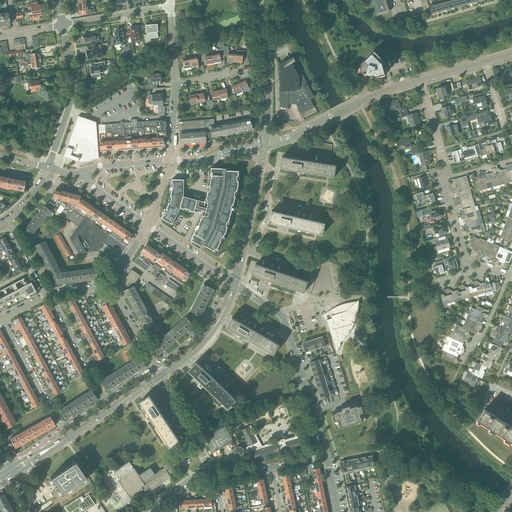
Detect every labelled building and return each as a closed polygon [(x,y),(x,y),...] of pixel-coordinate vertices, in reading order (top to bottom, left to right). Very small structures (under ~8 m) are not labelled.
[(373,0),(378,15),(388,13),(384,0),(373,0)] [(452,0),(451,0),(446,1),(449,10),(454,8),(452,0)] [(452,0),(454,8),(460,6),(458,0),(452,0)] [(446,1),(440,3),(443,11),(449,10),(446,1)] [(14,3),(16,14),(18,14),(17,7),(23,6),(22,2),(14,3)] [(31,8),(32,12),(40,10),(39,5),(37,6),(36,2),(30,3),(31,5),(28,5),(29,9),(31,8)] [(88,8),(87,2),(79,3),(78,3),(80,15),(94,13),(93,7),(88,8)] [(435,5),(429,6),(429,7),(430,10),(430,12),(431,15),(437,13),(435,5)] [(41,15),(40,10),(32,12),(25,13),(26,13),(27,20),(31,20),(31,19),(33,18),(33,20),(39,19),(38,16),(41,15)] [(0,13),(0,27),(9,26),(7,13),(0,13)] [(151,42),(150,39),(158,38),(158,33),(157,33),(157,32),(158,32),(158,24),(146,25),(147,34),(148,35),(144,35),(146,43),(151,42)] [(130,27),(130,28),(132,41),(135,41),(135,43),(141,42),(140,32),(139,33),(138,26),(133,27),(132,27),(132,26),(131,26),(130,27)] [(121,46),(125,45),(124,38),(124,39),(122,30),(120,31),(120,29),(116,30),(116,31),(114,32),(115,37),(112,38),(113,44),(114,44),(115,45),(121,44),(121,46)] [(91,33),(91,34),(84,35),(85,38),(84,38),(85,42),(85,41),(85,42),(96,40),(96,43),(103,42),(103,39),(99,40),(98,34),(95,34),(95,33),(91,33)] [(88,57),(88,59),(91,59),(93,59),(98,58),(101,58),(100,57),(103,57),(102,49),(101,49),(100,45),(101,45),(100,45),(99,45),(93,46),(94,50),(87,51),(87,53),(86,53),(87,57),(88,57)] [(212,53),(212,54),(214,63),(221,62),(220,53),(224,53),(224,46),(224,45),(220,45),(220,49),(219,49),(218,51),(212,52),(212,53)] [(227,61),(235,62),(236,51),(229,50),(229,48),(228,47),(224,46),(224,53),(224,57),(224,56),(228,57),(227,61)] [(207,64),(214,63),(212,54),(212,53),(205,54),(204,51),(203,50),(200,51),(201,56),(202,61),(205,61),(205,60),(206,60),(207,64)] [(245,52),(244,51),(240,51),(239,51),(239,50),(236,50),(236,51),(235,62),(242,63),(243,56),(244,56),(245,52)] [(360,68),(359,73),(360,73),(372,76),(372,74),(374,75),(376,74),(377,77),(381,76),(385,75),(381,63),(380,63),(379,62),(377,60),(380,57),(377,55),(374,51),(373,52),(365,61),(366,62),(365,63),(364,66),(361,65),(360,68)] [(24,54),(26,62),(40,60),(40,57),(39,57),(38,53),(33,54),(33,52),(30,53),(30,54),(29,55),(28,53),(24,54)] [(193,58),(190,58),(192,67),(199,66),(197,57),(195,55),(193,58)] [(280,100),(280,101),(281,101),(281,103),(280,103),(280,104),(281,104),(281,106),(280,106),(280,107),(281,107),(281,109),(280,109),(280,110),(281,110),(281,109),(283,109),(284,110),(284,109),(287,109),(287,110),(289,109),(288,103),(295,103),(297,106),(299,109),(298,109),(299,109),(300,111),(300,112),(301,114),(315,107),(314,107),(313,105),(313,104),(312,102),(312,101),(311,101),(310,99),(314,97),(298,66),(295,61),(296,61),(294,57),(293,57),(280,64),(280,67),(279,66),(279,70),(280,71),(280,84),(281,84),(281,85),(281,86),(281,87),(281,88),(281,89),(281,90),(281,91),(280,91),(280,92),(280,94),(280,95),(280,97),(280,98),(281,98),(281,100),(280,100)] [(190,58),(183,60),(184,68),(192,67),(190,58)] [(40,67),(40,62),(40,60),(26,62),(25,62),(24,63),(19,63),(18,64),(18,66),(28,64),(28,65),(31,64),(31,68),(40,67)] [(97,63),(97,66),(91,67),(92,74),(91,74),(92,78),(100,77),(100,73),(104,72),(102,66),(105,65),(105,62),(97,63)] [(501,80),(511,76),(511,70),(511,68),(499,71),(501,80)] [(148,86),(140,86),(141,89),(143,89),(150,89),(156,88),(156,84),(162,84),(161,74),(148,75),(148,79),(148,86)] [(469,90),(473,89),(473,87),(482,85),(480,81),(480,79),(480,78),(479,77),(476,78),(477,79),(471,80),(471,79),(467,80),(468,83),(465,83),(466,86),(468,85),(469,90)] [(27,83),(28,84),(29,90),(31,90),(32,90),(32,91),(33,91),(35,91),(36,90),(36,89),(40,89),(39,81),(30,82),(30,80),(28,80),(25,80),(25,83),(27,83)] [(246,80),(239,84),(243,91),(249,88),(246,80)] [(231,86),(236,95),(243,91),(239,84),(236,85),(235,84),(231,86)] [(440,88),(436,89),(438,98),(448,95),(446,86),(440,88)] [(143,89),(141,89),(142,97),(145,97),(146,94),(151,93),(150,89),(143,89)] [(226,89),(219,90),(221,99),(228,98),(226,89)] [(221,99),(219,90),(212,92),(213,100),(221,99)] [(204,93),(196,95),(198,103),(205,102),(204,93)] [(149,100),(148,103),(150,105),(151,105),(153,105),(154,105),(153,113),(158,113),(158,115),(165,115),(165,107),(163,107),(163,104),(163,94),(149,95),(149,100)] [(191,104),(198,103),(196,95),(193,95),(193,94),(189,94),(191,104)] [(485,96),(473,99),(475,109),(487,106),(485,96)] [(448,106),(441,108),(444,117),(452,115),(451,111),(453,110),(452,105),(456,104),(462,102),(460,97),(448,101),(449,106),(448,106)] [(400,113),(407,111),(406,107),(400,108),(398,100),(384,104),(387,113),(399,110),(400,113)] [(407,111),(400,113),(401,117),(402,118),(407,116),(411,129),(421,126),(417,113),(409,115),(407,111)] [(480,127),(493,124),(492,122),(490,115),(478,119),(479,125),(480,127)] [(77,120),(64,157),(81,162),(99,158),(99,154),(98,150),(97,125),(96,122),(89,120),(78,116),(77,120)] [(131,123),(124,123),(125,129),(125,138),(126,148),(139,147),(138,137),(138,128),(137,122),(137,119),(130,120),(131,123)] [(213,140),(213,139),(212,137),(253,129),(251,120),(215,127),(214,119),(179,122),(181,144),(207,142),(207,140),(213,140)] [(156,121),(150,121),(150,127),(151,132),(152,146),(164,145),(164,137),(167,137),(166,128),(167,128),(166,121),(163,121),(163,120),(156,121)] [(118,123),(112,124),(113,149),(126,148),(125,138),(125,129),(124,123),(123,123),(123,121),(121,122),(121,123),(118,123)] [(143,122),(137,122),(138,128),(138,137),(139,147),(152,146),(151,132),(150,127),(150,121),(143,122)] [(107,149),(113,149),(112,124),(98,125),(100,142),(100,150),(107,149)] [(460,132),(458,124),(447,127),(449,135),(460,132)] [(399,141),(396,142),(399,151),(410,148),(411,151),(419,149),(417,145),(411,147),(409,138),(408,137),(399,140),(399,141)] [(496,140),(492,141),(495,152),(507,149),(504,137),(499,138),(499,137),(495,138),(496,140)] [(489,154),(495,152),(492,141),(489,141),(489,139),(486,140),(486,142),(489,154)] [(489,154),(486,142),(482,143),(482,142),(478,143),(478,144),(474,146),(477,154),(478,156),(481,155),(481,156),(489,154)] [(478,156),(477,154),(474,146),(467,148),(466,146),(460,148),(461,149),(457,151),(458,153),(458,156),(459,159),(460,162),(478,157),(478,156)] [(413,156),(411,156),(418,154),(419,158),(420,158),(421,162),(420,162),(422,166),(415,168),(417,172),(416,172),(427,169),(426,165),(430,164),(427,151),(420,153),(419,149),(411,151),(413,156)] [(280,169),(326,176),(335,177),(337,165),(282,157),(280,169)] [(192,241),(200,245),(201,246),(202,244),(215,251),(216,248),(217,249),(226,232),(229,220),(231,220),(233,212),(232,212),(238,186),(239,171),(224,171),(224,169),(211,168),(211,182),(206,199),(208,200),(207,203),(208,203),(207,207),(196,204),(197,201),(183,198),(184,195),(184,180),(172,179),(172,193),(168,206),(162,219),(173,224),(180,211),(180,208),(194,212),(195,209),(206,212),(205,216),(203,215),(202,218),(201,218),(200,222),(192,237),(193,238),(192,241)] [(511,181),(511,174),(511,170),(507,171),(507,170),(505,169),(503,170),(507,183),(511,181)] [(500,185),(507,183),(503,170),(501,170),(501,172),(501,173),(497,174),(500,185)] [(491,173),(489,174),(493,187),(500,185),(497,174),(493,175),(493,174),(491,173)] [(486,189),(493,187),(489,174),(488,174),(487,176),(487,177),(483,178),(486,189)] [(419,175),(413,177),(413,180),(417,179),(419,188),(426,186),(425,180),(426,180),(425,176),(420,178),(419,175)] [(456,182),(457,186),(468,183),(466,176),(453,180),(454,182),(455,183),(456,182)] [(479,191),(486,189),(483,178),(480,179),(479,178),(478,177),(475,177),(479,191)] [(7,178),(5,188),(23,191),(25,181),(7,178)] [(468,183),(457,186),(458,190),(457,190),(456,192),(457,194),(470,190),(468,183)] [(53,197),(48,204),(53,208),(59,199),(61,193),(61,191),(56,189),(54,197),(53,197)] [(461,200),(472,197),(470,190),(457,194),(457,196),(459,196),(460,196),(461,200)] [(59,199),(53,208),(57,211),(64,201),(66,194),(66,193),(66,192),(61,191),(61,193),(59,199)] [(64,201),(57,211),(61,214),(69,202),(71,195),(71,194),(71,193),(66,192),(66,193),(66,194),(64,201)] [(426,200),(426,203),(436,201),(433,193),(424,195),(423,192),(415,194),(418,202),(426,200)] [(69,202),(61,214),(65,217),(67,213),(74,203),(76,197),(76,195),(71,193),(71,194),(71,195),(69,202)] [(67,213),(65,217),(67,218),(74,209),(81,198),(81,196),(76,195),(76,197),(74,203),(67,213)] [(460,205),(461,207),(474,204),(472,197),(461,200),(462,203),(461,204),(460,205)] [(74,209),(67,218),(68,219),(73,222),(87,202),(86,202),(86,201),(83,199),(81,198),(74,209)] [(87,202),(73,222),(77,226),(91,206),(91,205),(91,204),(88,202),(87,203),(87,202)] [(474,204),(461,207),(461,210),(463,210),(464,210),(465,214),(476,210),(476,211),(479,210),(477,206),(475,206),(474,204)] [(34,218),(41,224),(52,211),(45,206),(34,218)] [(78,226),(70,238),(77,251),(78,251),(78,252),(79,252),(80,252),(80,253),(81,253),(82,253),(99,251),(104,244),(103,244),(117,224),(117,223),(109,217),(109,216),(107,214),(107,215),(105,213),(104,214),(98,209),(98,210),(96,209),(96,208),(93,206),(92,206),(91,206),(77,226),(78,226)] [(430,215),(431,220),(442,217),(440,209),(432,211),(431,208),(421,210),(422,217),(430,215)] [(476,210),(465,214),(466,217),(465,218),(464,219),(465,221),(478,217),(476,211),(476,210)] [(314,233),(318,234),(323,235),(324,231),(325,231),(325,230),(324,229),(325,223),(321,222),(317,221),(272,211),(269,223),(314,233)] [(478,217),(465,221),(465,223),(467,224),(468,224),(469,228),(480,224),(483,224),(481,217),(478,217)] [(31,237),(41,224),(34,218),(24,231),(31,237)] [(444,223),(438,225),(437,222),(435,223),(430,224),(431,229),(433,228),(435,234),(442,232),(442,234),(445,233),(444,231),(446,231),(444,223)] [(117,224),(103,244),(104,244),(114,251),(128,231),(117,224)] [(480,224),(469,228),(470,231),(469,231),(468,233),(468,235),(482,232),(480,224)] [(511,226),(505,224),(503,230),(511,234),(511,226)] [(511,234),(503,230),(500,237),(511,242),(511,238),(511,234)] [(128,231),(114,251),(121,256),(134,238),(132,237),(134,235),(133,234),(130,232),(128,231)] [(468,242),(469,242),(468,243),(466,244),(467,246),(469,246),(469,247),(473,248),(472,249),(473,251),(475,252),(479,240),(473,237),(472,238),(470,238),(468,242)] [(438,250),(450,247),(448,238),(440,241),(439,238),(432,239),(433,243),(436,242),(438,250)] [(480,238),(479,240),(475,252),(476,252),(478,251),(479,251),(482,252),(487,241),(480,238)] [(487,240),(487,241),(482,252),(486,253),(485,255),(486,256),(488,257),(493,244),(491,243),(491,241),(487,240)] [(43,259),(51,255),(52,254),(45,241),(39,244),(35,246),(43,259)] [(4,251),(10,248),(7,242),(1,246),(3,249),(4,251)] [(145,260),(146,261),(154,249),(147,244),(138,256),(137,258),(140,260),(142,261),(143,262),(145,260)] [(496,257),(500,247),(493,244),(488,257),(490,258),(492,257),(492,256),(496,257)] [(505,247),(504,248),(500,247),(496,257),(499,259),(499,260),(499,262),(501,262),(507,249),(507,248),(505,247)] [(4,251),(4,252),(7,257),(13,253),(10,248),(4,251)] [(154,249),(146,261),(150,264),(153,266),(161,254),(154,249)] [(511,256),(511,251),(507,249),(501,262),(503,263),(505,263),(505,262),(509,263),(511,256)] [(17,258),(13,253),(7,257),(10,262),(17,258)] [(153,266),(152,268),(154,270),(157,272),(158,272),(160,269),(162,270),(170,258),(162,253),(161,254),(153,266)] [(52,254),(51,255),(43,259),(51,275),(60,271),(52,254)] [(444,259),(444,260),(446,266),(449,265),(450,271),(458,268),(456,259),(452,260),(451,257),(444,259)] [(10,262),(13,267),(20,263),(17,258),(10,262)] [(166,272),(169,275),(177,263),(170,258),(162,270),(166,272)] [(436,271),(437,275),(445,272),(443,267),(446,266),(444,260),(435,262),(436,266),(433,267),(434,271),(436,271)] [(23,268),(20,263),(13,267),(16,272),(23,268)] [(169,275),(176,280),(184,268),(177,263),(169,275)] [(296,290),(300,291),(304,293),(305,290),(306,287),(307,284),(308,282),(308,281),(304,280),(303,280),(300,279),(256,264),(252,275),(296,290)] [(100,268),(82,270),(83,281),(101,278),(100,268)] [(184,268),(176,280),(184,285),(192,273),(184,268)] [(68,283),(83,281),(82,270),(67,272),(68,283)] [(124,289),(125,291),(133,286),(134,286),(141,276),(132,270),(122,284),(124,288),(124,289)] [(61,273),(60,271),(51,275),(56,284),(68,283),(67,272),(62,273),(61,273)] [(484,282),(482,283),(485,293),(492,291),(496,290),(496,288),(494,283),(494,282),(490,283),(486,284),(486,283),(484,282)] [(4,308),(35,292),(30,283),(0,298),(0,310),(0,309),(0,307),(3,306),(4,308)] [(480,286),(476,287),(478,295),(485,293),(482,283),(480,283),(479,285),(480,286)] [(197,299),(198,300),(206,304),(214,289),(204,284),(204,285),(197,299)] [(124,291),(131,304),(140,299),(138,297),(139,297),(133,286),(125,291),(124,291)] [(471,297),(478,295),(476,287),(472,288),(472,287),(470,286),(468,287),(471,297)] [(464,299),(471,297),(468,287),(466,287),(465,289),(466,290),(462,291),(464,299)] [(457,301),(464,299),(462,291),(459,292),(458,291),(457,290),(455,291),(457,301)] [(452,294),(448,295),(450,303),(457,301),(455,291),(452,291),(452,293),(452,294)] [(443,294),(440,295),(444,307),(447,306),(447,304),(450,303),(448,295),(444,296),(444,295),(443,294)] [(70,306),(71,307),(77,304),(82,301),(81,299),(76,302),(74,299),(71,300),(70,300),(68,302),(70,306)] [(103,308),(111,303),(108,299),(98,304),(101,309),(103,308)] [(140,299),(131,304),(139,317),(147,313),(146,310),(140,299)] [(206,304),(198,300),(197,299),(190,311),(196,314),(196,315),(198,315),(200,316),(206,304)] [(354,302),(351,302),(346,303),(345,304),(342,304),(340,305),(338,306),(336,307),(333,308),(332,309),(334,315),(331,316),(332,318),(326,320),(337,353),(341,345),(340,343),(342,341),(343,340),(344,339),(346,337),(346,336),(348,335),(349,333),(350,331),(352,329),(352,328),(353,326),(354,324),(355,322),(355,321),(356,319),(356,318),(357,316),(357,315),(358,313),(358,312),(358,310),(358,307),(359,305),(359,303),(359,300),(357,302),(354,302)] [(43,312),(49,309),(46,303),(43,305),(43,304),(42,305),(43,305),(40,306),(40,307),(43,312)] [(103,308),(105,312),(113,308),(111,303),(103,308)] [(78,307),(77,304),(71,307),(74,313),(79,309),(85,307),(83,305),(78,307)] [(471,307),(468,314),(473,316),(481,320),(482,318),(481,316),(480,316),(483,309),(478,306),(476,310),(471,307)] [(116,313),(113,308),(105,312),(108,317),(110,316),(116,313)] [(44,318),(46,317),(48,316),(52,314),(49,309),(43,312),(45,315),(39,318),(41,320),(44,318)] [(76,316),(76,318),(79,316),(82,315),(87,312),(86,310),(81,313),(79,309),(74,313),(76,316)] [(153,323),(150,316),(147,312),(147,313),(139,317),(146,330),(155,325),(154,326),(153,323)] [(110,316),(108,317),(110,322),(118,318),(116,313),(110,316)] [(47,324),(49,323),(49,322),(54,319),(52,314),(48,316),(46,317),(48,321),(46,321),(42,323),(43,326),(47,324)] [(467,316),(465,321),(476,325),(477,322),(479,323),(480,322),(481,320),(473,316),(468,314),(467,316)] [(89,315),(86,317),(84,318),(82,315),(79,316),(76,318),(79,323),(85,320),(90,317),(89,315)] [(502,328),(511,332),(511,328),(511,319),(506,317),(507,317),(505,316),(502,322),(504,323),(502,328)] [(15,320),(17,325),(23,322),(20,317),(18,318),(17,318),(17,319),(15,320)] [(176,327),(176,328),(182,335),(193,325),(186,317),(187,318),(185,320),(185,319),(176,327)] [(280,344),(272,340),(232,317),(226,328),(274,355),(280,344)] [(121,322),(118,318),(110,322),(112,325),(109,326),(111,328),(113,327),(121,322)] [(50,329),(51,328),(57,325),(54,319),(49,322),(49,323),(47,324),(48,326),(50,329)] [(87,323),(85,320),(79,323),(82,328),(88,325),(90,324),(90,325),(93,323),(92,320),(89,322),(87,323)] [(475,327),(476,325),(465,321),(463,327),(462,328),(469,330),(475,333),(476,331),(476,330),(474,329),(475,327)] [(25,326),(23,322),(17,325),(20,331),(26,327),(26,328),(28,327),(28,326),(28,327),(31,325),(30,323),(25,326)] [(111,328),(114,333),(124,327),(121,322),(113,327),(111,328)] [(455,328),(453,331),(464,336),(465,332),(467,333),(468,332),(469,330),(462,328),(463,327),(457,325),(456,324),(455,324),(452,323),(451,326),(455,328)] [(54,333),(60,330),(57,325),(51,328),(53,331),(51,332),(52,334),(54,333)] [(88,325),(82,328),(85,334),(91,331),(96,328),(95,326),(91,328),(91,327),(89,328),(88,325)] [(26,327),(20,331),(23,336),(29,333),(31,332),(34,330),(33,328),(30,330),(28,327),(28,326),(28,327),(26,328),(26,327)] [(497,326),(494,332),(499,334),(498,337),(496,336),(495,338),(506,343),(508,337),(507,337),(509,333),(510,334),(511,332),(502,328),(500,327),(499,327),(497,326)] [(126,332),(124,327),(114,333),(116,337),(126,332)] [(164,337),(165,338),(171,345),(182,335),(176,328),(174,330),(174,329),(164,337)] [(55,339),(57,338),(63,335),(60,330),(54,333),(56,336),(54,337),(51,339),(52,341),(55,339)] [(85,334),(88,339),(93,336),(94,336),(95,335),(99,333),(97,331),(94,333),(93,334),(91,331),(85,334)] [(453,331),(450,338),(463,343),(464,341),(463,340),(462,339),(463,338),(464,336),(453,331)] [(29,333),(23,336),(26,341),(32,338),(40,334),(39,332),(31,336),(29,333)] [(126,332),(116,337),(116,338),(118,336),(121,341),(129,337),(126,332)] [(66,341),(63,335),(57,338),(59,341),(60,344),(66,341)] [(88,339),(90,344),(96,341),(95,339),(94,336),(93,336),(88,339)] [(131,342),(129,337),(121,341),(123,346),(131,342)] [(326,346),(323,337),(320,338),(320,337),(319,337),(319,338),(318,338),(317,338),(321,348),(321,347),(325,346),(325,347),(326,346),(325,346),(326,346)] [(447,345),(458,349),(460,346),(461,346),(462,345),(463,343),(450,338),(448,337),(447,340),(449,341),(447,345)] [(26,341),(29,346),(34,343),(36,342),(36,343),(40,341),(38,339),(35,340),(35,341),(33,341),(32,338),(26,341)] [(162,339),(159,342),(153,347),(152,347),(160,355),(171,345),(165,338),(163,340),(162,339)] [(321,348),(317,338),(316,339),(316,338),(315,339),(313,340),(313,339),(316,350),(316,349),(320,348),(321,348)] [(310,341),(310,340),(309,340),(310,341),(308,341),(311,351),(311,350),(315,349),(316,350),(313,339),(312,339),(313,340),(310,341)] [(6,341),(0,343),(0,344),(3,349),(8,346),(6,341)] [(60,344),(63,349),(69,346),(66,341),(60,344)] [(98,345),(96,341),(90,344),(93,350),(99,347),(105,344),(103,342),(100,343),(100,344),(98,345)] [(308,341),(307,341),(308,341),(306,342),(306,341),(305,342),(306,342),(302,343),(305,352),(306,352),(306,353),(306,352),(310,351),(311,351),(308,341)] [(37,349),(34,343),(29,346),(31,352),(37,349)] [(490,355),(490,356),(495,358),(499,359),(501,354),(500,353),(502,350),(503,351),(504,348),(493,344),(490,349),(492,350),(490,355)] [(447,345),(446,348),(443,347),(442,350),(444,351),(457,357),(458,355),(458,353),(456,353),(458,349),(447,345)] [(11,351),(8,346),(3,349),(4,353),(2,354),(2,353),(0,354),(0,357),(3,355),(5,354),(11,351)] [(71,351),(69,346),(63,349),(65,354),(71,351)] [(96,355),(102,352),(99,347),(93,350),(96,355)] [(40,354),(37,349),(31,352),(34,357),(40,354)] [(8,360),(14,357),(11,351),(5,354),(7,358),(2,360),(3,363),(6,361),(8,360)] [(65,354),(68,360),(74,356),(71,351),(65,354)] [(457,358),(457,357),(444,351),(441,358),(452,363),(454,359),(455,359),(456,359),(457,358)] [(104,355),(102,352),(96,355),(99,361),(110,355),(109,352),(105,354),(105,355),(104,355)] [(482,365),(481,365),(486,367),(490,369),(493,363),(492,363),(493,359),(494,360),(495,358),(490,356),(490,355),(488,354),(488,355),(484,353),(482,359),(484,360),(482,365)] [(34,357),(37,362),(43,359),(45,358),(45,359),(48,357),(47,355),(42,357),(40,354),(34,357)] [(68,360),(70,363),(71,365),(77,362),(74,356),(68,360)] [(9,366),(11,365),(17,362),(14,357),(8,360),(10,363),(8,364),(5,366),(6,368),(9,366)] [(139,360),(139,359),(128,366),(129,366),(133,374),(146,366),(141,357),(140,357),(141,358),(139,360)] [(46,365),(43,359),(37,362),(40,368),(46,365)] [(319,360),(310,362),(310,363),(309,363),(310,363),(310,365),(311,368),(321,365),(320,365),(319,360)] [(14,370),(20,367),(17,362),(11,365),(13,368),(11,369),(10,369),(7,371),(9,373),(12,372),(12,371),(14,370)] [(74,370),(80,367),(77,362),(71,365),(69,366),(68,366),(69,367),(70,370),(68,371),(64,373),(65,375),(69,373),(72,371),(74,370)] [(237,400),(231,394),(197,362),(188,371),(228,409),(231,406),(232,407),(233,405),(232,404),(237,400)] [(473,374),(478,377),(482,378),(484,372),(483,372),(485,369),(486,369),(486,367),(481,365),(482,365),(479,364),(476,362),(473,368),(475,369),(473,374)] [(47,368),(46,365),(40,368),(43,373),(49,370),(50,369),(54,368),(53,365),(49,367),(48,368),(47,368)] [(321,365),(311,368),(312,370),(311,370),(312,370),(313,373),(312,373),(323,370),(322,370),(321,365)] [(133,374),(129,366),(126,368),(126,367),(116,374),(121,382),(133,374)] [(22,373),(20,367),(14,370),(16,374),(14,375),(13,374),(10,376),(11,379),(15,377),(17,376),(22,373)] [(83,372),(80,367),(74,370),(77,375),(83,372)] [(50,373),(49,370),(43,373),(45,378),(51,375),(53,374),(53,375),(57,373),(55,370),(52,372),(50,373)] [(314,378),(314,379),(324,375),(322,370),(323,370),(312,373),(313,373),(314,375),(313,375),(314,375),(315,378),(314,378)] [(467,372),(462,383),(473,388),(478,377),(473,374),(471,373),(471,374),(467,372)] [(18,382),(19,381),(25,378),(22,373),(17,376),(18,379),(16,380),(13,382),(14,384),(16,383),(17,382),(18,382)] [(121,382),(116,374),(114,376),(113,375),(103,382),(103,381),(102,381),(108,390),(121,382)] [(54,381),(51,375),(45,378),(48,384),(54,381)] [(324,375),(314,379),(315,378),(315,380),(315,381),(315,380),(316,383),(316,384),(326,380),(325,380),(324,376),(324,375)] [(17,389),(22,386),(28,383),(25,378),(19,381),(18,382),(17,382),(16,383),(17,386),(15,387),(17,389)] [(326,381),(326,380),(316,384),(317,385),(316,385),(316,386),(317,386),(318,388),(317,389),(327,386),(327,385),(327,386),(325,381),(326,381)] [(57,386),(54,381),(48,384),(51,389),(57,386)] [(28,383),(22,386),(25,392),(31,389),(28,383)] [(61,388),(59,389),(57,386),(51,389),(54,394),(60,391),(65,388),(64,386),(61,388)] [(319,394),(329,391),(328,391),(327,386),(317,389),(318,389),(318,390),(318,391),(319,391),(319,394)] [(34,394),(31,389),(25,392),(27,395),(25,396),(21,398),(22,400),(26,398),(28,397),(34,394)] [(85,395),(90,403),(97,399),(91,390),(91,391),(85,395)] [(321,399),(330,397),(330,396),(331,396),(330,396),(329,391),(319,394),(320,396),(319,396),(320,396),(321,399)] [(31,402),(37,399),(34,394),(28,397),(31,402)] [(72,403),(73,403),(78,411),(90,403),(85,395),(83,397),(83,396),(72,403)] [(180,441),(176,434),(150,395),(140,402),(170,448),(180,441)] [(39,404),(37,399),(31,402),(32,405),(27,408),(28,410),(39,404)] [(65,419),(78,411),(73,403),(70,405),(70,404),(60,411),(59,410),(65,419)] [(341,428),(351,425),(361,421),(366,420),(362,404),(350,408),(349,406),(338,410),(338,412),(331,414),(336,429),(341,428)] [(484,409),(477,420),(492,430),(500,419),(493,415),(494,414),(492,413),(491,414),(484,409)] [(16,424),(14,424),(13,422),(13,421),(8,411),(7,411),(0,415),(0,417),(6,429),(16,424)] [(36,424),(42,433),(55,426),(50,416),(36,424)] [(500,419),(492,430),(507,440),(511,433),(511,427),(508,425),(509,424),(506,423),(506,424),(500,419)] [(23,431),(28,441),(42,433),(36,424),(23,431)] [(301,432),(295,434),(296,437),(285,440),(284,439),(276,441),(276,442),(262,446),(251,426),(251,425),(242,430),(250,445),(243,449),(242,448),(241,447),(239,446),(238,446),(236,447),(235,448),(234,450),(234,451),(234,453),(239,452),(241,456),(243,455),(244,454),(244,452),(244,450),(246,450),(247,454),(248,453),(250,461),(279,452),(280,453),(288,451),(288,450),(302,446),(300,438),(303,438),(301,432)] [(225,431),(227,430),(225,426),(204,438),(212,453),(220,449),(220,448),(225,445),(226,446),(233,442),(229,434),(227,435),(225,431)] [(15,448),(21,445),(28,441),(23,431),(10,439),(12,442),(11,443),(15,448)] [(358,471),(356,459),(354,459),(354,460),(351,460),(353,472),(359,471),(358,471)] [(169,475),(174,471),(169,464),(168,465),(166,463),(163,466),(164,468),(155,474),(150,467),(138,475),(135,469),(135,468),(135,469),(129,461),(121,466),(119,463),(113,467),(115,471),(116,470),(121,478),(121,479),(119,480),(131,498),(136,495),(138,499),(145,494),(144,492),(145,491),(150,488),(151,490),(171,477),(169,475)] [(343,475),(348,473),(345,461),(344,462),(344,461),(343,461),(343,462),(340,462),(342,472),(343,475)] [(60,471),(50,478),(53,483),(57,489),(61,494),(85,478),(74,462),(64,468),(65,470),(64,470),(63,469),(61,471),(62,472),(61,472),(60,471)] [(314,475),(321,474),(320,468),(313,469),(313,472),(311,473),(311,474),(308,474),(306,474),(305,468),(301,469),(303,477),(308,476),(312,476),(314,475)] [(287,499),(294,497),(293,495),(295,494),(299,493),(298,491),(286,493),(287,499)] [(84,511),(95,505),(88,495),(83,499),(81,496),(65,507),(67,511),(70,511),(71,511),(70,511),(84,511)] [(187,497),(187,500),(188,508),(196,507),(195,500),(190,500),(190,497),(190,496),(187,497)] [(195,496),(195,500),(196,507),(204,507),(203,499),(198,499),(197,496),(198,496),(195,496)] [(203,496),(203,499),(204,507),(212,506),(212,499),(206,499),(205,496),(206,496),(203,496)] [(180,508),(188,508),(187,500),(182,500),(182,497),(179,497),(180,501),(180,508)] [(13,511),(7,501),(0,504),(0,509),(1,511),(13,511)]
